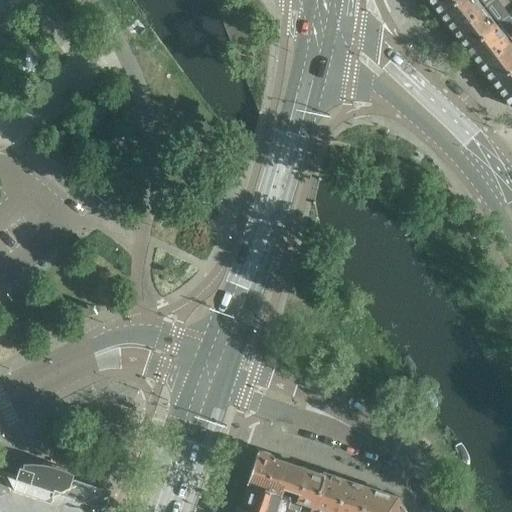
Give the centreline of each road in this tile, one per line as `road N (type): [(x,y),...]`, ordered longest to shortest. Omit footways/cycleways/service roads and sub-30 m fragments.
road 1 (secondary): [(307,19),(253,222),(202,353)]
road 2 (secondary): [(225,362),(291,180),(328,39)]
road 3 (tertiary): [(491,165),(401,69),(334,13)]
road 4 (tertiary): [(202,353),(125,334),(0,392)]
road 5 (residential): [(414,462),(332,401),(225,362)]
road 6 (residential): [(215,388),(414,462)]
road 7 (tertiary): [(0,411),(118,358),(191,379)]
road 8 (tertiary): [(328,39),(472,174)]
road 9 (secondary): [(191,379),(145,511)]
road 10 (secondary): [(172,511),(215,388)]
